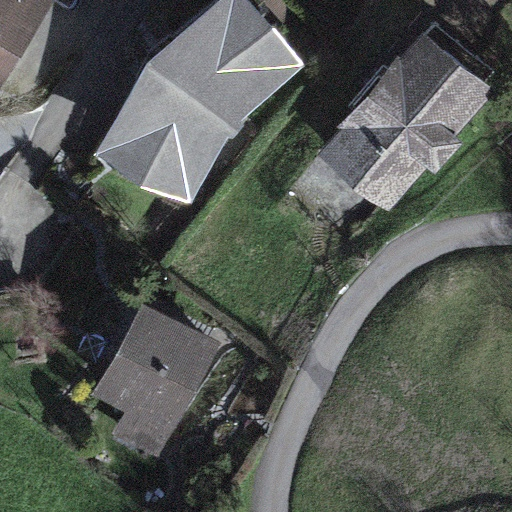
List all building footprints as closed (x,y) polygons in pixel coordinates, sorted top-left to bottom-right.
[(0,0),(0,73),(44,2),(41,0),(0,0)] [(302,64),(248,0),(216,0),(146,61),(96,154),(190,203),(232,124),(302,64)] [(486,75),(409,17),(318,138),(395,196),(486,75)] [(0,292),(0,357),(38,353),(30,289),(0,292)] [(202,351),(134,310),(76,408),(145,448),(156,430),(202,351)]
